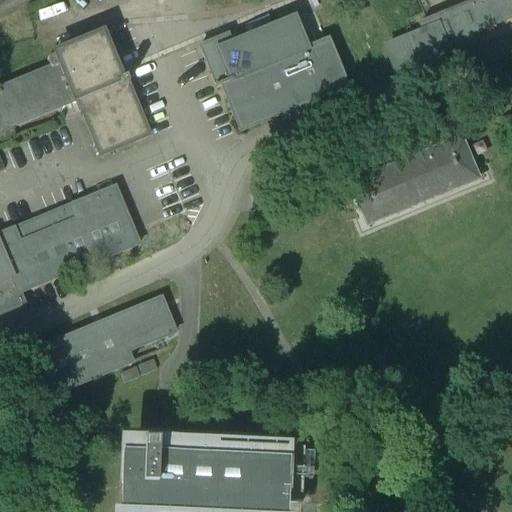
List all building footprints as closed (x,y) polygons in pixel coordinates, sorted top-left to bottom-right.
[(511,0),(480,0),(421,24),(424,33),(387,48),(397,74),(450,52),(451,54),(454,53),(454,52),(482,40),(479,33),(511,19),(511,0)] [(213,44),(203,49),(217,86),(216,87),(216,89),(221,87),(240,133),(347,89),(327,42),(307,50),(294,19),(216,51),(213,44)] [(139,246),(133,233),(115,188),(0,235),(0,145),(16,139),(11,129),(77,102),(100,157),(150,137),(126,80),(123,81),(121,76),(119,71),(103,33),(53,53),(54,57),(47,60),(50,68),(0,88),(0,316),(24,306),(20,295),(139,246)] [(410,160),(352,184),(369,227),(481,181),(463,138),(446,146),(441,137),(408,151),(410,160)] [(160,300),(37,351),(56,395),(131,364),(127,353),(174,334),(160,300)] [(141,377),(156,371),(152,362),(138,368),(141,377)] [(135,369),(120,375),(124,385),(139,379),(135,369)] [(117,511),(300,511),(303,451),(185,446),(185,447),(118,445),(116,490),(118,490),(117,511)]
